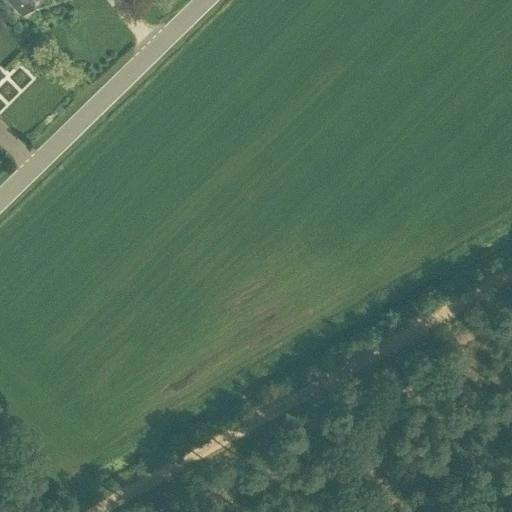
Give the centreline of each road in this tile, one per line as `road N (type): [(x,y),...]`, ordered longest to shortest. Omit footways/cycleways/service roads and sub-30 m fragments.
road 1 (track): [(511,278),(107,511)]
road 2 (unclassified): [(0,202),(210,0)]
